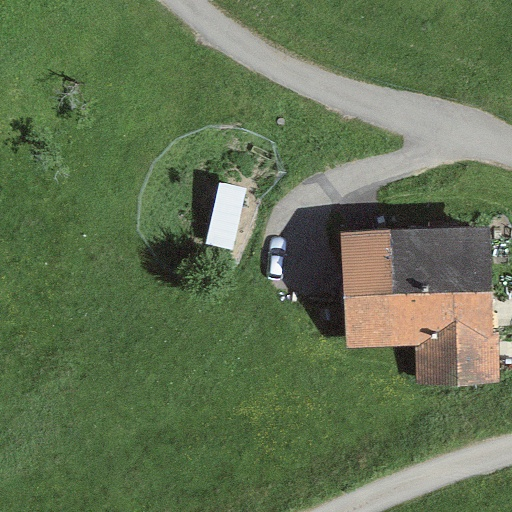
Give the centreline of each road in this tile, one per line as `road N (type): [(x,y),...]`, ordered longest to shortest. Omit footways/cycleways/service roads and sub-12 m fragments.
road 1 (track): [(511,153),(371,103),(195,16),(180,0)]
road 2 (track): [(362,511),(417,485),(511,459)]
